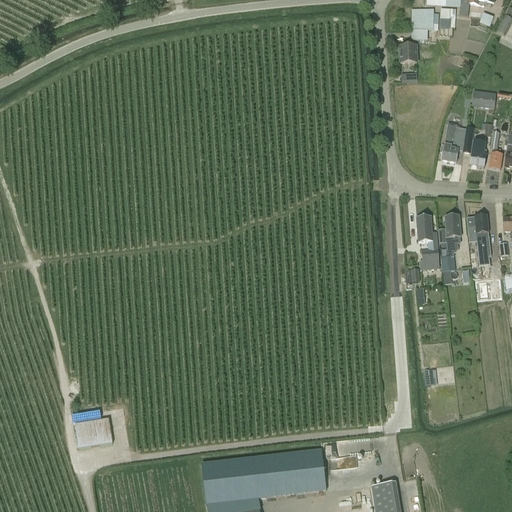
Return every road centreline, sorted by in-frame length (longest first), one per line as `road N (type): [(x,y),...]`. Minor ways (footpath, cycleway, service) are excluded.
road 1 (unclassified): [(313,0),(131,25),(0,89)]
road 2 (unclassified): [(511,194),(400,180),(391,167),(374,4)]
